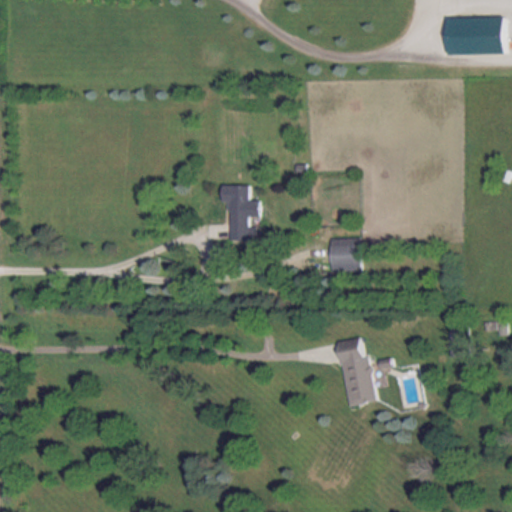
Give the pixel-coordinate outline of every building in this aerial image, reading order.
[(450,53),(507,53),(507,17),(450,17),(450,53)] [(251,215),(262,215),(262,199),(251,199),(251,184),(224,184),(224,200),(232,200),(232,239),(251,239),(251,215)] [(363,270),(363,238),(334,238),(334,270),(363,270)] [(472,326),(452,326),(452,356),(472,356),(472,326)] [(380,401),(372,356),(367,357),(364,338),(342,342),(353,405),(380,401)]
